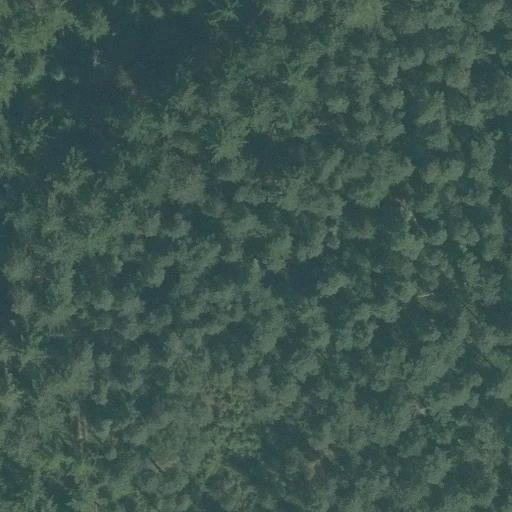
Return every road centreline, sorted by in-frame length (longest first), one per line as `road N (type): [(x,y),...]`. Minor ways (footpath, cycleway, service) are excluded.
road 1 (track): [(110,511),(67,0)]
road 2 (track): [(97,337),(511,178)]
